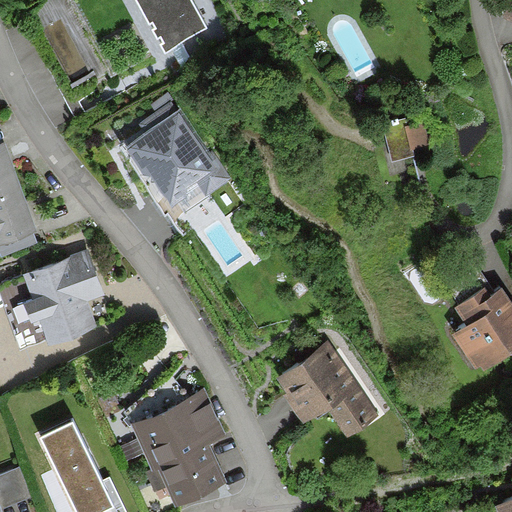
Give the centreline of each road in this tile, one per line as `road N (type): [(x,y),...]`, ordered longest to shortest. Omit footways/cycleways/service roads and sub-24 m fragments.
road 1 (residential): [(0,39),(40,129),(151,259),(226,373),(271,496)]
road 2 (track): [(278,510),(511,457)]
road 3 (residential): [(484,0),(511,146)]
road 4 (residential): [(511,164),(485,241),(436,217)]
